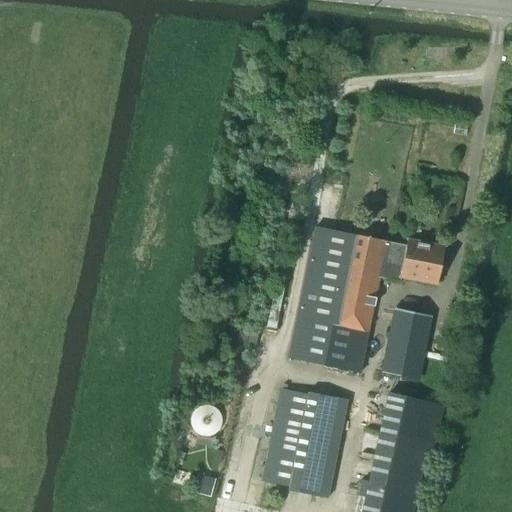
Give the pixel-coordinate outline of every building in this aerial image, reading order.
[(405,246),(314,228),(288,359),(359,373),(378,278),(399,282),(400,278),(436,285),(444,248),(406,240),(405,246)] [(417,380),(430,317),(394,309),(381,372),(417,380)] [(238,333),(235,344),(245,346),(248,335),(238,333)] [(281,389),(262,482),(288,487),(288,490),(327,498),(347,401),(308,393),(307,395),(281,389)] [(411,511),(419,475),(427,477),(443,406),(388,394),(361,511),(411,511)]
